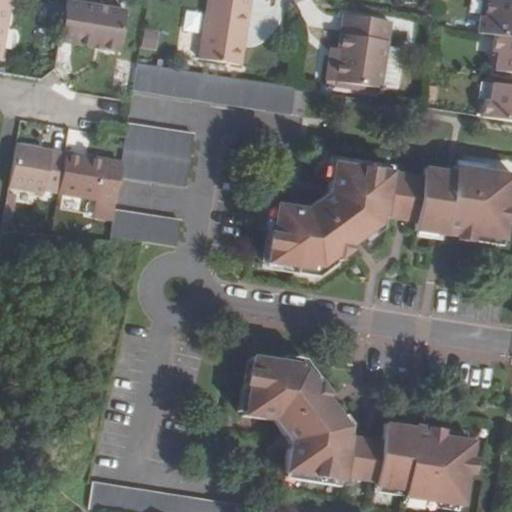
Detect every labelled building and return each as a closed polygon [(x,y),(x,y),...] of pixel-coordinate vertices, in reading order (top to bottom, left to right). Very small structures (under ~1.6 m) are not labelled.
[(0,0),(0,47),(8,0),(0,0)] [(124,10),(64,0),(57,42),(116,52),(124,10)] [(210,0),(202,58),(245,64),(253,0),(210,0)] [(511,0),(486,0),(485,12),(480,11),(478,29),(495,32),(511,34),(511,0)] [(57,26),(61,5),(45,2),(41,24),(57,26)] [(344,11),(339,44),(338,54),(330,53),(327,77),(381,85),(382,81),(388,43),(392,18),(344,11)] [(511,34),(495,32),(493,48),(497,49),(495,66),(511,68),(511,34)] [(339,44),(331,43),(330,53),(338,54),(339,44)] [(388,43),(382,81),(398,83),(404,45),(388,43)] [(184,98),(290,113),(294,85),(210,73),(135,62),(131,90),(184,98)] [(491,96),(486,96),(484,113),(511,117),(511,82),(493,79),(491,96)] [(126,123),(124,122),(115,175),(184,187),(193,133),(126,123)] [(63,153),(14,145),(7,187),(43,194),(43,190),(56,193),(63,153)] [(101,160),(63,153),(56,193),(94,199),(110,202),(112,194),(117,163),(101,160)] [(374,216),(410,222),(408,230),(428,233),(429,233),(430,219),(439,220),(438,234),(451,236),(450,239),(468,241),(469,235),(500,239),(503,223),(508,223),(510,207),(505,205),(510,173),(451,165),(450,165),(449,171),(419,167),(417,176),(325,162),(320,193),(299,209),(268,204),(258,263),(287,268),(304,271),(305,267),(313,268),(329,256),(332,260),(345,250),(342,247),(345,245),(332,227),(341,221),(354,239),(372,225),(374,216)] [(5,193),(0,225),(0,227),(9,228),(14,195),(5,193)] [(110,202),(94,199),(91,218),(99,220),(97,236),(104,237),(107,221),(110,202)] [(112,210),(107,236),(175,247),(179,220),(112,210)] [(439,220),(430,219),(429,233),(438,234),(439,220)] [(341,221),(332,227),(345,245),(354,239),(341,221)] [(369,487),(399,492),(398,498),(459,508),(464,475),(469,475),(472,459),(467,458),(469,441),(438,436),(439,430),(410,425),(409,427),(407,441),(397,440),(399,426),(379,423),(376,442),(341,437),(342,428),(328,408),(310,421),(303,413),(321,400),(320,398),(323,395),(313,382),(309,384),(298,368),(290,367),(290,363),(244,356),(235,416),(266,422),(281,439),(282,442),(277,474),(337,483),(338,478),(370,483),(369,487)] [(328,408),(321,400),(303,413),(310,421),(328,408)] [(409,427),(399,426),(397,440),(407,441),(409,427)] [(236,511),(238,507),(91,484),(86,510),(101,511),(236,511)]
